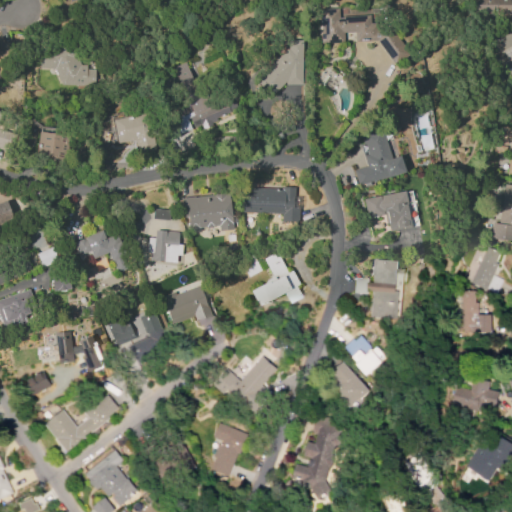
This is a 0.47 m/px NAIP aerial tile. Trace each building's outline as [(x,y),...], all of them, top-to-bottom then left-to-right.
[(470,0),(471,13),(507,13),(507,8),(511,8),(511,0),(470,0)] [(320,43),(343,42),(343,34),(346,33),(354,32),(354,41),(376,40),(390,61),(397,61),(408,53),(391,28),(376,29),(369,19),(369,14),(337,16),(337,8),(318,9),(320,43)] [(301,87),(301,40),(282,40),(282,68),(255,68),(255,87),(301,87)] [(39,68),(58,68),(57,83),(93,85),(94,63),(79,63),(79,49),(40,47),(39,68)] [(172,68),(182,95),(203,87),(193,60),(172,68)] [(238,114),(232,87),(186,98),(190,113),(170,118),(174,133),(201,126),(200,123),(238,114)] [(0,145),(6,147),(11,131),(0,128),(0,113),(1,111),(0,110),(0,145)] [(113,139),(142,140),(143,114),(114,113),(113,139)] [(354,170),(357,184),(404,172),(399,155),(389,158),(381,129),(361,134),(366,154),(363,155),(366,166),(354,170)] [(64,135),(38,131),(34,155),(61,159),(64,135)] [(490,238),(511,240),(511,184),(503,183),(498,223),(492,222),(490,238)] [(241,212),(280,213),(280,222),(297,222),(298,207),(292,207),(292,188),(242,186),(241,212)] [(363,198),(366,217),(385,214),(388,230),(409,226),(403,191),(363,198)] [(182,197),(185,232),(200,231),(199,228),(218,226),(218,230),(232,229),(229,194),(182,197)] [(0,225),(12,222),(6,201),(0,202),(0,225)] [(72,240),(79,259),(89,256),(90,258),(108,252),(115,271),(126,268),(111,226),(72,240)] [(178,262),(179,243),(177,243),(177,231),(154,230),(153,237),(148,237),(147,261),(178,262)] [(499,254),(483,246),(467,282),(483,290),(499,254)] [(257,305),(284,293),(288,303),(300,297),(295,286),(298,284),(291,270),(285,273),(276,252),(263,258),(272,279),(250,289),(257,305)] [(370,280),(352,279),(351,292),(369,293),(368,317),(394,319),(396,292),(392,292),(394,261),(371,259),(370,280)] [(66,272),(49,275),(52,291),(69,288),(66,272)] [(161,298),(171,324),(193,316),(197,326),(212,320),(198,284),(161,298)] [(0,320),(2,326),(27,317),(24,308),(30,305),(24,289),(0,298),(0,320)] [(488,333),(488,315),(474,315),(474,292),(458,291),(457,332),(488,333)] [(138,316),(146,338),(127,344),(132,358),(167,345),(154,310),(138,316)] [(132,339),(126,316),(105,321),(112,345),(132,339)] [(53,333),(57,363),(72,361),(70,354),(82,352),(85,371),(97,369),(92,338),(69,342),(67,330),(53,333)] [(363,374),(383,357),(374,347),(371,350),(357,334),(341,348),(363,374)] [(211,383),(249,415),(256,407),(248,401),(275,369),(259,356),(238,381),(223,368),(211,383)] [(336,383),(330,387),(346,407),(365,392),(340,361),(327,372),(336,383)] [(48,387),(42,372),(23,379),(29,394),(48,387)] [(487,381),(470,378),(468,390),(452,387),(448,404),(492,414),(497,391),(486,389),(487,381)] [(73,427),(61,410),(42,424),(62,452),(117,411),(105,394),(80,412),(85,418),(73,427)] [(339,422),(312,417),(309,433),(313,434),(312,443),(303,442),(300,456),(306,458),(304,466),(292,464),(289,479),(297,480),(295,489),(324,495),(339,422)] [(242,433),(216,423),(210,438),(217,441),(206,469),(226,477),(242,433)] [(462,467),(486,481),(494,467),(499,470),(511,448),(511,446),(485,430),(462,467)] [(114,466),(120,460),(111,450),(81,475),(95,491),(99,487),(115,507),(135,491),(114,466)] [(0,497),(10,494),(0,467),(0,497)] [(89,507),(92,511),(109,511),(112,510),(101,497),(89,507)] [(20,511),(32,511),(35,511),(30,498),(17,503),(20,511)]
